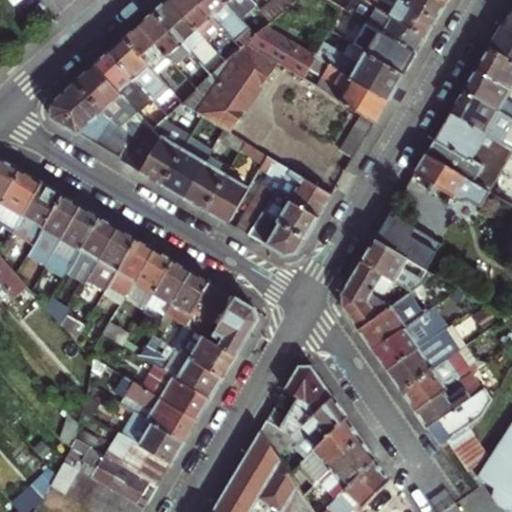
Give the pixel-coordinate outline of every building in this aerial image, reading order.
[(169,0),(165,3),(155,12),(191,52),(205,39),(170,0),(169,0)] [(170,0),(205,39),(208,42),(223,28),(220,26),(197,0),(170,0)] [(197,0),(220,26),(235,13),(224,0),(197,0)] [(224,0),(235,13),(243,21),(258,8),(250,0),(224,0)] [(288,10),(279,0),(275,0),(261,11),(272,24),(288,10)] [(279,0),(288,10),(299,0),(279,0)] [(422,46),(426,39),(362,0),(344,0),(340,8),(368,24),(417,54),(422,46)] [(434,26),(437,21),(401,0),(362,0),(426,39),(434,26)] [(443,10),(447,4),(440,0),(401,0),(437,21),(443,10)] [(150,17),(140,26),(171,61),(176,66),(191,53),(191,52),(155,12),(150,17)] [(243,21),(235,13),(220,26),(223,28),(241,50),(247,45),(279,64),(303,78),(307,70),(315,57),(267,28),(257,37),(246,25),(243,21)] [(414,59),(417,54),(368,24),(355,46),(404,75),(414,59)] [(134,32),(126,39),(156,74),(171,61),(140,26),(134,32)] [(511,31),(504,27),(498,37),(492,48),(511,59),(511,31)] [(119,44),(110,53),(153,100),(160,108),(168,117),(170,115),(172,113),(168,108),(179,98),(175,94),(156,74),(126,39),(119,44)] [(400,82),(404,75),(355,46),(351,44),(344,55),(324,43),(315,57),(330,66),(389,101),(400,82)] [(197,90),(183,103),(182,105),(225,131),(231,135),(253,103),(279,64),(247,45),(241,50),(227,63),(212,76),(197,90)] [(511,59),(492,48),(486,58),(479,69),(511,90),(511,59)] [(104,58),(95,66),(138,114),(153,100),(110,53),(104,58)] [(385,107),(389,101),(330,66),(315,57),(307,70),(322,79),(317,87),(362,114),(376,123),(385,107)] [(88,73),(76,83),(111,121),(122,130),(135,139),(145,121),(138,114),(95,66),(88,73)] [(511,91),(511,90),(479,69),(473,80),(465,92),(511,118),(511,106),(506,103),(511,91)] [(53,121),(108,153),(122,130),(111,121),(76,83),(65,93),(51,106),(53,121)] [(511,118),(465,92),(459,103),(452,113),(511,147),(511,118)] [(511,161),(511,147),(452,113),(444,128),(427,155),(490,192),(493,194),(511,161)] [(354,160),(376,123),(362,114),(340,152),(354,160)] [(155,181),(163,186),(196,131),(170,115),(168,117),(153,130),(162,139),(142,173),(155,181)] [(132,168),(142,173),(162,139),(153,130),(145,121),(135,139),(122,161),(132,168)] [(114,157),(122,161),(135,139),(122,130),(108,153),(114,157)] [(176,193),(185,199),(215,148),(218,144),(196,131),(163,186),(176,193)] [(231,135),(225,131),(219,141),(241,154),(242,152),(247,144),(231,135)] [(268,157),(247,144),(242,152),(264,165),(268,157)] [(198,206),(207,212),(231,171),(226,167),(232,158),(215,148),(185,199),(198,206)] [(490,192),(427,155),(419,170),(415,177),(432,187),(427,193),(434,197),(438,191),(461,205),(470,203),(483,210),(493,194),(490,192)] [(268,156),(268,157),(264,165),(260,171),(267,176),(262,185),(276,193),(319,219),(326,206),(332,196),(268,156)] [(0,161),(0,206),(21,172),(12,166),(2,161),(0,161)] [(219,219),(229,224),(249,189),(233,180),(238,173),(232,170),(231,171),(207,212),(219,219)] [(32,178),(21,172),(0,206),(0,232),(1,233),(4,228),(14,234),(43,184),(32,178)] [(55,192),(43,184),(14,234),(34,245),(63,197),(55,192)] [(276,193),(262,185),(237,229),(239,230),(250,237),(265,213),(270,204),(274,198),(276,193)] [(314,227),(319,219),(276,193),(274,198),(270,204),(265,213),(307,238),(314,227)] [(75,203),(63,197),(34,245),(28,257),(47,268),(82,207),(75,203)] [(94,214),(82,207),(47,268),(65,278),(68,273),(101,218),(94,214)] [(298,253),(307,238),(265,213),(250,237),(285,257),(293,255),(298,253)] [(110,224),(101,218),(68,273),(86,284),(88,281),(119,229),(110,224)] [(425,269),(427,271),(441,246),(395,218),(394,220),(390,218),(376,242),(410,261),(425,269)] [(129,235),(119,229),(88,281),(106,292),(137,240),(129,235)] [(149,246),(137,240),(106,292),(104,296),(123,307),(129,295),(156,251),(149,246)] [(405,269),(410,261),(376,242),(367,255),(362,263),(397,283),(413,292),(435,276),(427,271),(425,269),(420,278),(405,269)] [(167,257),(156,251),(129,295),(148,306),(174,261),(167,257)] [(28,289),(0,257),(0,282),(16,300),(28,289)] [(186,268),(174,261),(148,306),(166,317),(167,315),(193,272),(186,268)] [(397,283),(362,263),(352,280),(344,295),(345,310),(359,330),(410,293),(413,292),(397,283)] [(204,279),(193,272),(167,315),(186,326),(188,322),(211,283),(204,279)] [(226,292),(211,283),(188,322),(194,325),(198,318),(218,330),(236,298),(226,292)] [(410,293),(359,330),(367,342),(373,350),(425,313),(410,293)] [(256,309),(236,298),(218,330),(211,341),(236,357),(258,321),(256,309)] [(61,326),(67,316),(70,311),(52,300),(46,310),(61,326)] [(425,313),(373,350),(382,363),(387,370),(449,326),(435,306),(425,313)] [(86,327),(67,316),(61,326),(76,343),(86,327)] [(449,326),(387,370),(396,383),(402,391),(467,346),(452,324),(449,326)] [(130,336),(111,325),(104,337),(123,348),(130,336)] [(232,364),(236,357),(211,341),(186,326),(173,348),(183,354),(224,378),(232,364)] [(467,346),(402,391),(411,403),(417,412),(474,372),(487,363),(485,361),(476,359),(467,346)] [(218,387),(224,378),(183,354),(177,364),(171,361),(169,365),(146,351),(141,359),(155,367),(211,400),(218,387)] [(107,367),(96,361),(94,364),(93,372),(101,377),(107,367)] [(206,408),(211,400),(155,367),(143,388),(198,421),(206,408)] [(293,378),(286,391),(299,400),(288,417),(304,427),(334,397),(314,367),(299,369),(293,378)] [(474,372),(417,412),(424,423),(429,429),(486,390),(474,372)] [(193,430),(198,421),(143,388),(126,379),(117,394),(126,399),(122,406),(134,413),(185,443),(193,430)] [(486,390),(429,429),(436,440),(441,446),(447,442),(468,427),(482,417),(493,399),(486,390)] [(101,404),(88,396),(87,400),(84,412),(93,418),(101,404)] [(342,408),(334,397),(304,427),(307,430),(304,433),(307,439),(300,445),(297,448),(305,460),(349,417),(342,408)] [(69,417),(79,428),(82,417),(71,404),(63,410),(69,417)] [(288,417),(275,409),(268,421),(289,433),(294,436),(304,427),(288,417)] [(180,451),(185,443),(134,413),(122,435),(173,464),(180,451)] [(61,440),(71,451),(79,428),(69,417),(61,440)] [(358,430),(349,417),(305,460),(295,471),(312,489),(364,438),(358,430)] [(289,433),(268,421),(262,431),(275,452),(289,433)] [(307,430),(304,427),(294,436),(300,445),(307,439),(304,433),(307,430)] [(468,427),(447,442),(468,473),(489,458),(468,427)] [(511,511),(511,427),(477,478),(492,487),(491,497),(497,507),(505,511),(511,511)] [(312,511),(311,509),(275,452),(262,431),(236,474),(220,502),(237,511),(252,511),(259,501),(276,511),(312,511)] [(167,473),(173,464),(122,435),(114,449),(86,432),(80,442),(158,489),(167,473)] [(371,449),(364,438),(312,489),(321,498),(311,509),(312,511),(325,511),(378,459),(371,449)] [(53,452),(43,442),(35,449),(45,460),(53,452)] [(154,495),(158,489),(80,442),(66,462),(146,509),(154,495)] [(386,470),(378,459),(325,511),(360,511),(393,480),(386,470)] [(95,511),(144,511),(146,509),(66,462),(56,478),(51,486),(95,511)] [(49,470),(30,487),(42,500),(51,486),(56,478),(49,470)] [(12,504),(18,511),(35,511),(36,511),(42,500),(30,487),(12,504)] [(237,511),(220,502),(213,511),(237,511)]
